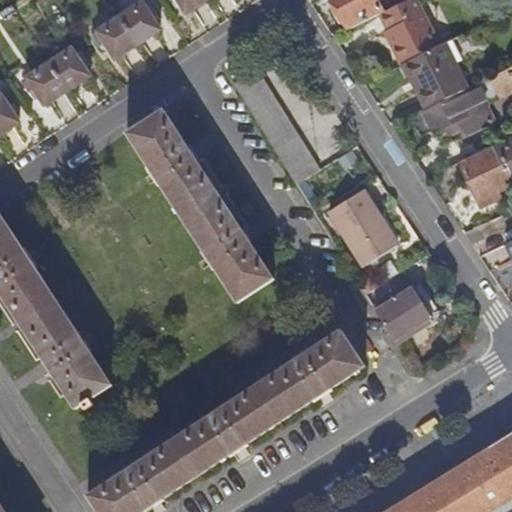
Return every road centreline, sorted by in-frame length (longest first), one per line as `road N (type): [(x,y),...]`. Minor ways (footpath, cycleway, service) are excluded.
road 1 (residential): [(295,0),(511,349)]
road 2 (residential): [(248,511),(511,356)]
